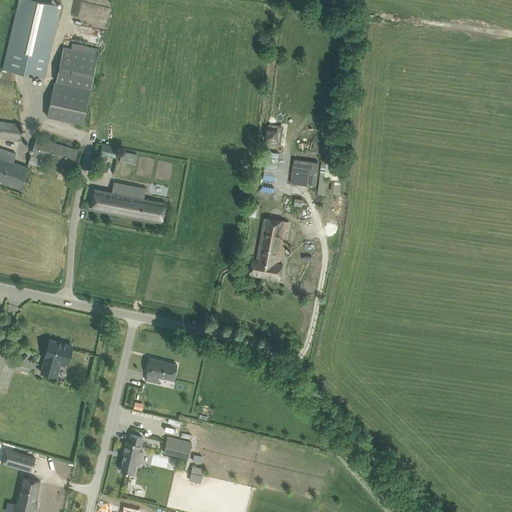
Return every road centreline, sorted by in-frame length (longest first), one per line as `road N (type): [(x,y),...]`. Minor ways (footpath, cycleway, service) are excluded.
road 1 (unclassified): [(435,511),(263,347),(135,317)]
road 2 (residential): [(135,317),(88,511)]
road 3 (unclassified): [(135,317),(0,284)]
